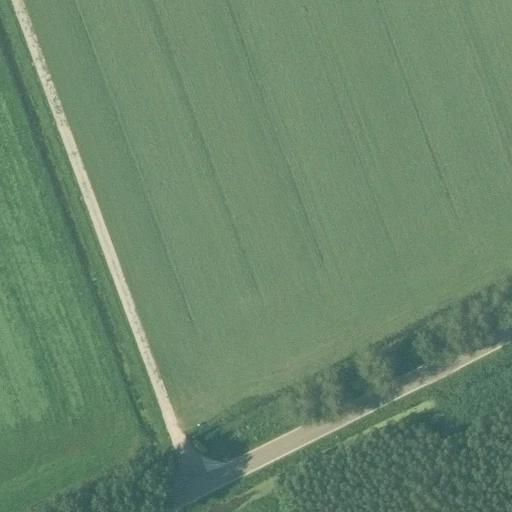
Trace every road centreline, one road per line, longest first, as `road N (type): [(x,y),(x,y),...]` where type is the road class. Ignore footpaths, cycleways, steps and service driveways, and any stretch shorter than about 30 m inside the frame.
road 1 (track): [(16,0),(197,494)]
road 2 (unclassified): [(161,511),(511,339)]
